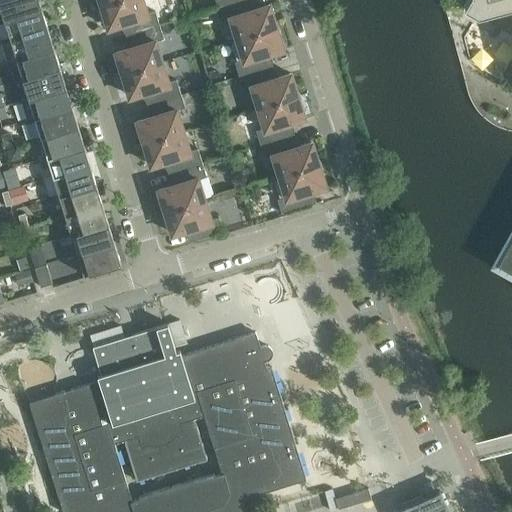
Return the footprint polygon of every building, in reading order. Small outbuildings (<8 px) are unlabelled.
[(0,0),(0,5),(5,20),(42,8),(39,0),(0,0)] [(125,22),(129,34),(160,25),(155,11),(147,13),(142,0),(117,0),(101,5),(108,27),(125,22)] [(170,0),(173,10),(166,13),(169,21),(189,15),(183,0),(170,0)] [(231,18),(237,38),(276,26),(269,4),(252,9),(249,0),(239,0),(218,7),(222,20),(231,18)] [(511,33),(511,0),(467,0),(464,6),(511,33)] [(5,20),(11,39),(48,28),(42,8),(5,20)] [(116,52),(123,74),(162,62),(156,41),(164,38),(160,25),(129,34),(133,46),(116,52)] [(235,62),(239,75),(270,66),(266,54),(283,48),(276,26),(237,38),(243,59),(235,62)] [(8,62),(17,59),(54,47),(48,28),(11,39),(2,42),(8,62)] [(17,59),(23,78),(60,67),(54,47),(17,59)] [(147,91),(150,103),(181,93),(177,80),(168,82),(162,62),(123,74),(129,96),(147,91)] [(252,87),(258,107),(298,95),(291,73),(274,78),(270,66),(239,75),(243,89),(252,87)] [(23,78),(29,98),(66,86),(60,67),(23,78)] [(21,100),(27,120),(72,106),(66,86),(29,98),(21,100)] [(137,120),(144,142),(183,130),(177,110),(185,107),(181,93),(150,103),(154,115),(137,120)] [(256,130),(260,144),(291,135),(287,122),(304,117),(298,95),(258,107),(265,128),(256,130)] [(33,139),(41,137),(78,125),(72,106),(27,120),(33,139)] [(41,137),(47,157),(84,145),(78,125),(41,137)] [(168,159),(172,172),(202,162),(198,148),(190,151),(183,130),(144,142),(151,165),(168,159)] [(3,134),(6,145),(13,143),(10,132),(3,134)] [(273,155),(280,176),(319,164),(312,141),(295,147),(291,135),(260,144),(265,158),(273,155)] [(47,157),(53,176),(90,164),(84,145),(47,157)] [(158,189),(165,211),(205,199),(198,179),(207,176),(202,162),(172,172),(175,184),(158,189)] [(53,176),(59,196),(97,184),(90,164),(53,176)] [(319,164),(280,176),(286,197),(277,199),(282,213),(312,203),(309,191),(326,186),(319,164)] [(59,196),(65,215),(103,203),(97,184),(59,196)] [(13,204),(8,190),(2,192),(6,206),(13,204)] [(205,199),(165,211),(172,233),(189,228),(193,240),(224,231),(219,217),(211,220),(205,199)] [(65,215),(71,234),(109,223),(103,203),(65,215)] [(18,214),(22,228),(29,226),(25,212),(18,214)] [(71,234),(77,254),(115,242),(109,223),(71,234)] [(511,235),(497,263),(500,267),(502,265),(511,271),(511,235)] [(115,242),(77,254),(83,274),(121,263),(115,242)] [(253,273),(266,300),(261,302),(268,317),(272,315),(285,342),(313,329),(281,260),(253,273)] [(35,267),(41,286),(52,283),(46,264),(35,267)] [(173,320),(177,343),(186,341),(182,318),(173,320)] [(246,511),(242,498),(306,478),(272,367),(267,368),(265,360),(267,359),(270,358),(271,356),(272,353),(272,350),(271,347),(268,346),(266,345),(263,345),(260,346),(256,331),(181,354),(180,349),(176,350),(168,323),(93,346),(101,374),(97,375),(99,380),(29,401),(63,511),(68,511),(71,511),(246,511)] [(0,395),(5,394),(0,379),(0,427),(8,425),(0,397),(0,395)] [(335,498),(338,508),(371,498),(368,487),(335,498)] [(423,497),(396,510),(397,511),(449,511),(439,490),(423,497)]
